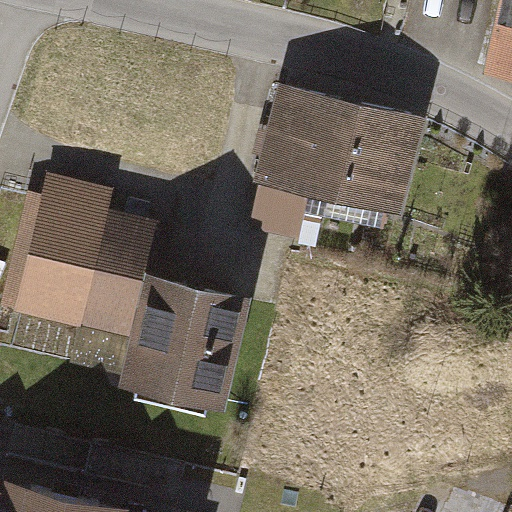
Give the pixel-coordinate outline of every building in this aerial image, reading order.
[(511,0),(496,67),(511,71),(511,0)] [(426,125),(282,85),(244,223),(298,239),(308,203),(398,227),(426,125)] [(115,203),(32,185),(5,310),(89,328),(115,203)] [(270,298),(165,276),(141,389),(246,411),(270,298)] [(131,511),(0,472),(0,511),(131,511)]
